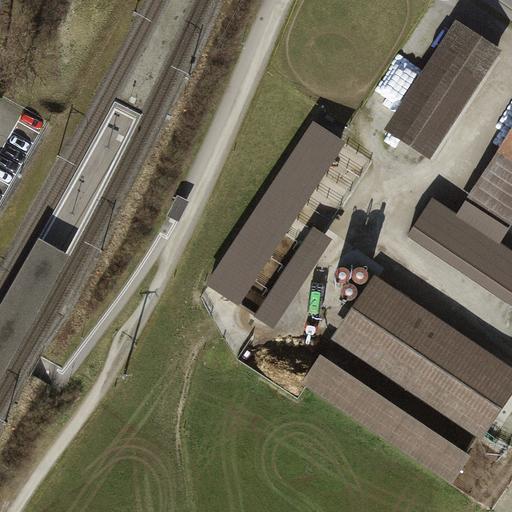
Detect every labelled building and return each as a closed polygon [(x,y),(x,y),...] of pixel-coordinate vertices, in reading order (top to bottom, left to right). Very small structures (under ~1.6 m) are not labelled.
[(491,51),(460,30),(455,38),(390,136),(421,156),(491,51)] [(340,142),(309,123),(204,283),(234,302),(340,142)] [(511,143),(471,205),(510,231),(511,228),(511,143)] [(185,199),(178,196),(168,216),(175,219),(180,222),(190,202),(185,199)] [(431,205),(410,237),(511,304),(511,252),(435,201),(431,205)] [(301,221),(246,312),(281,333),(335,242),(301,221)] [(0,382),(9,368),(71,257),(39,239),(0,307),(0,382)] [(511,375),(377,284),(337,343),(486,444),(490,438),(511,405),(511,375)] [(306,388),(453,489),(472,460),(326,360),(306,388)]
